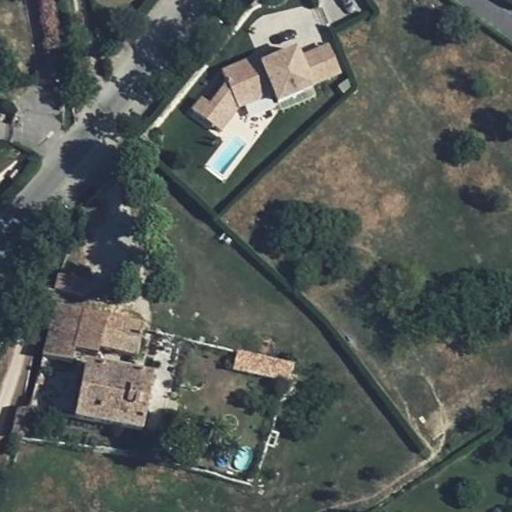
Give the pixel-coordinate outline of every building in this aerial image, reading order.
[(229,85),(197,102),(209,126),(275,92),(254,54),(222,71),(229,85)] [(339,54),(305,77),(319,100),(354,76),(339,54)] [(58,275),(54,288),(80,295),(83,282),(58,275)] [(135,356),(141,327),(56,305),(43,356),(71,363),(74,351),(96,356),(99,348),(135,356)] [(292,365),(237,352),(233,370),(286,382),(292,365)] [(73,419),(141,432),(152,378),(84,365),(73,419)] [(13,435),(15,436),(24,437),(31,407),(17,408),(13,435)]
